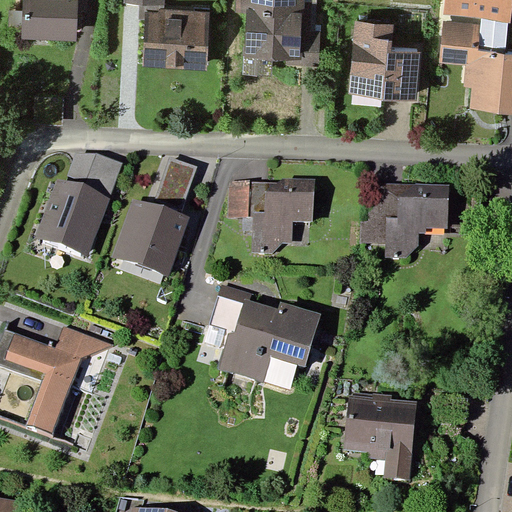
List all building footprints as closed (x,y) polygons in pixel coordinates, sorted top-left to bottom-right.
[(33,0),(33,35),(82,35),(82,0),(33,0)] [(251,0),(250,49),(318,50),(319,6),(308,6),(307,0),(251,0)] [(474,87),(472,108),(511,111),(511,54),(505,53),(508,22),(511,22),(511,17),(511,0),(447,0),(441,61),(468,64),(466,86),(474,87)] [(154,11),(152,65),(211,67),(213,13),(154,11)] [(364,22),(358,89),(423,95),(427,51),(395,48),(397,24),(364,22)] [(101,164),(88,199),(111,207),(124,172),(101,164)] [(259,221),(258,251),(285,252),(285,243),(299,244),(299,225),(321,226),(322,187),(289,186),(286,190),(277,199),(277,222),(259,221)] [(37,241),(91,261),(111,207),(88,199),(58,187),(37,241)] [(236,190),(235,221),(251,221),(252,190),(236,190)] [(277,199),(286,190),(252,190),(251,221),(259,221),(277,222),(277,199)] [(410,206),(422,193),(379,191),(378,224),(367,224),(367,247),(392,247),(392,228),(409,229),(410,206)] [(392,247),(391,258),(418,259),(418,250),(431,251),(432,232),(454,232),(455,194),(422,193),(410,206),(409,229),(392,228),(392,247)] [(118,270),(171,290),(192,237),(169,228),(138,217),(118,270)] [(252,292),(222,284),(210,326),(230,331),(235,333),(245,299),(250,301),(252,292)] [(250,301),(245,299),(235,333),(230,331),(219,368),(264,381),(271,356),(305,366),(320,314),(280,302),(278,309),(250,301)] [(61,355),(12,337),(3,362),(49,379),(31,427),(58,437),(81,376),(99,382),(112,346),(71,331),(61,355)] [(424,409),(360,402),(354,452),(397,457),(395,477),(416,479),(424,409)]
